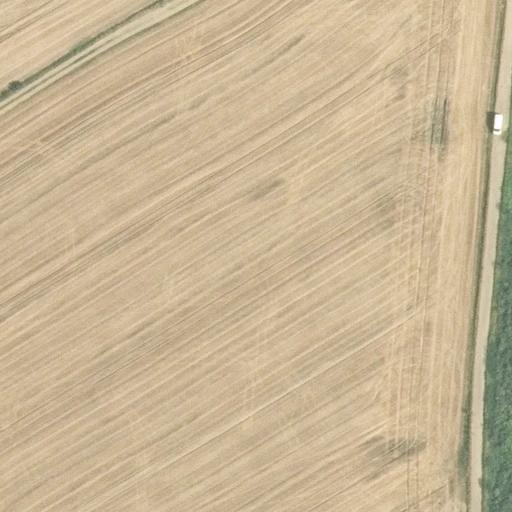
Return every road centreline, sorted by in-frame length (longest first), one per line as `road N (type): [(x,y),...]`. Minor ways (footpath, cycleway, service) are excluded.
road 1 (unclassified): [(477,511),(498,141)]
road 2 (track): [(0,110),(182,0)]
road 3 (track): [(498,141),(511,12)]
